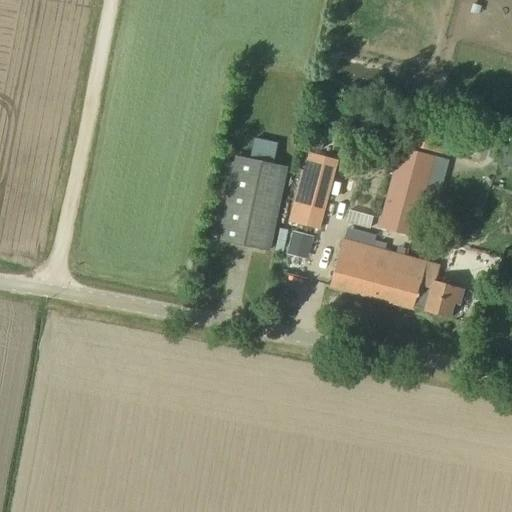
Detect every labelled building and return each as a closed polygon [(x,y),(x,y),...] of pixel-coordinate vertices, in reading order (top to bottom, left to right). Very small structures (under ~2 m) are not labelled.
[(403,145),(442,153),(448,125),(409,116),(403,145)] [(251,155),(274,159),(278,140),(254,136),(251,155)] [(380,226),(412,235),(433,158),(401,149),(380,226)] [(306,152),(299,178),(330,186),(337,160),(306,152)] [(235,156),(222,219),(218,239),(269,249),(286,167),(235,156)] [(293,201),(288,220),(319,229),(324,209),(293,201)] [(372,227),(374,214),(349,209),(347,222),(372,227)] [(413,308),(413,306),(425,309),(424,311),(448,318),(452,303),(458,305),(463,289),(433,281),(434,276),(422,273),(425,264),(342,241),(330,284),(413,308)]
